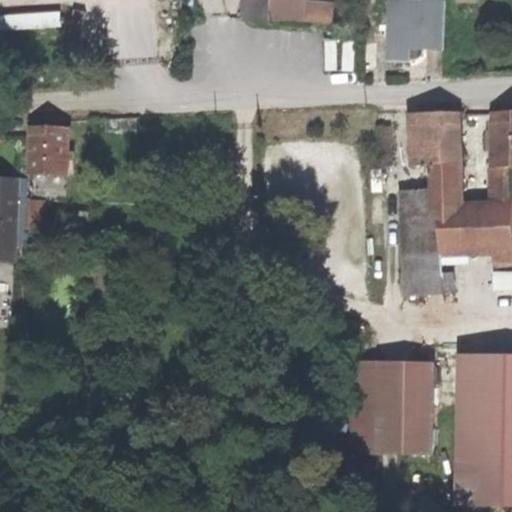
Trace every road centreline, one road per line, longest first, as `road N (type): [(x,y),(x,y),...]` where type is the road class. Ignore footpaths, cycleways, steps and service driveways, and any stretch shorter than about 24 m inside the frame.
road 1 (unclassified): [(0,103),(511,86)]
road 2 (unknown): [(310,153),(335,168),(366,300),(401,308),(511,301)]
